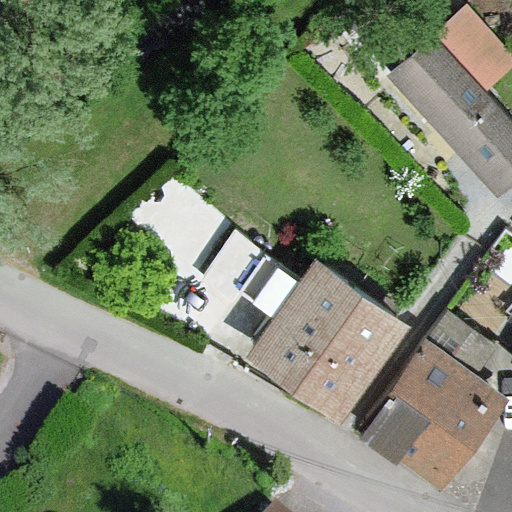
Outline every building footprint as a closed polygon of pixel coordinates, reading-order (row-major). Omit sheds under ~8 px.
[(511,127),(436,41),(398,74),(500,191),(511,180),(511,127)] [(251,345),(261,352),(305,290),(267,262),(245,295),(273,314),(251,345)] [(401,322),(319,270),(305,290),(261,352),(339,406),(401,322)] [(456,314),(437,339),(477,370),(497,344),(456,314)] [(369,412),(442,466),(500,396),(471,373),(424,338),(369,412)]
